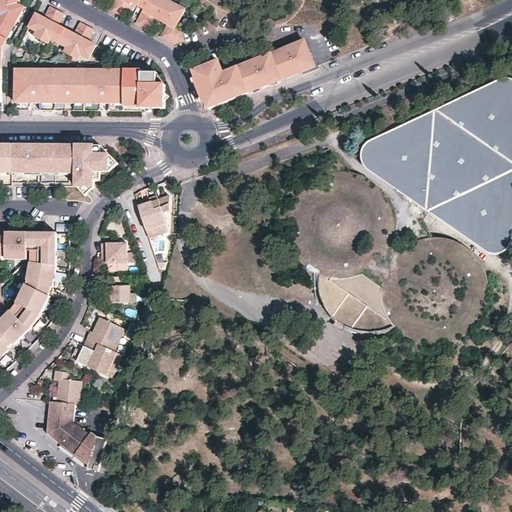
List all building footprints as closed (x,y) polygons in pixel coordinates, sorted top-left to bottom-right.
[(0,0),(0,58),(3,59),(3,48),(9,38),(19,18),(25,7),(18,4),(19,0),(0,0)] [(182,32),(176,28),(186,10),(168,0),(92,0),(100,4),(101,0),(116,0),(111,10),(125,17),(133,2),(145,9),(137,24),(150,31),(159,16),(170,22),(162,37),(176,44),(184,41),(184,40),(185,40),(182,32)] [(76,34),(59,25),(65,14),(51,7),(45,18),(37,14),(30,28),(37,31),(34,36),(48,44),(51,39),(68,48),(65,53),(79,60),(82,55),(90,60),(97,46),(89,41),(95,30),(82,23),(76,34)] [(315,67),(305,41),(224,73),(219,61),(193,71),(196,78),(192,80),(194,84),(196,84),(202,98),(200,99),(202,104),(206,102),(209,109),(231,101),(253,92),(263,88),(315,67)] [(143,71),(17,69),(16,103),(126,104),(126,107),(142,107),(142,109),(166,109),(166,85),(158,85),(158,73),(151,73),(143,73),(143,71)] [(511,79),(508,78),(506,78),(502,79),(500,80),(372,140),(368,142),(366,144),(363,148),(362,153),(361,157),(362,159),(362,161),(363,164),(365,167),(369,171),(481,249),(489,253),(493,254),(496,254),(498,254),(502,253),(506,251),(509,248),(510,246),(511,244),(511,242),(511,79)] [(0,145),(0,173),(35,174),(35,169),(42,169),(42,174),(71,174),(71,171),(77,171),(77,174),(77,187),(95,187),(95,181),(102,181),(119,164),(102,146),(34,145),(0,145)] [(308,272),(317,276),(317,273),(320,274),(323,275),(325,276),(328,277),(330,277),(333,278),(336,278),(338,278),(341,278),(343,278),(346,278),(349,277),(352,277),(354,276),(357,275),(358,275),(360,274),(364,276),(370,272),(375,269),(380,264),(384,258),(389,251),(391,246),(393,238),(394,233),(394,221),(394,217),(391,207),(388,200),(383,192),(378,187),(372,181),(363,176),(355,173),(346,171),(337,171),(331,171),(326,173),(319,175),(312,178),(309,180),(303,184),(300,187),(297,190),(293,196),(289,202),(286,211),(284,218),(284,225),(284,232),(285,238),(288,248),(291,253),(294,258),(297,262),(303,268),(308,272)] [(95,187),(77,187),(86,196),(95,187)] [(136,205),(144,228),(164,221),(160,212),(167,209),(167,194),(136,205)] [(164,221),(144,228),(147,236),(166,229),(164,221)] [(0,359),(10,350),(9,348),(14,343),(16,345),(31,330),(42,315),(51,297),(50,296),(53,287),(54,288),(60,267),(58,233),(7,233),(7,236),(0,236),(0,255),(7,256),(7,259),(28,260),(28,251),(40,251),(40,264),(31,262),(28,280),(30,280),(28,285),(27,285),(18,303),(26,307),(18,317),(12,311),(0,322),(0,359)] [(456,240),(451,238),(446,237),(439,236),(434,236),(429,236),(422,237),(416,239),(410,242),(404,245),(399,250),(396,253),(391,259),(388,264),(386,268),(384,273),(382,280),(381,287),(381,290),(381,294),(382,297),(382,300),(382,303),(383,305),(384,309),(386,312),(387,315),(389,317),(390,320),(392,322),(394,324),(397,327),(400,330),(405,334),(409,336),(416,340),(424,342),(428,343),(436,343),(441,343),(444,342),(453,340),(459,338),(462,335),(468,332),(472,329),(478,321),(480,318),(485,309),(487,303),(488,294),(489,285),(486,274),(485,270),(483,265),(479,258),(475,253),(470,249),(462,243),(456,240)] [(105,263),(125,261),(125,251),(124,242),(114,242),(98,243),(99,253),(101,252),(101,260),(104,259),(105,263)] [(133,250),(125,251),(125,261),(133,261),(133,250)] [(390,330),(397,327),(394,324),(392,322),(390,320),(389,317),(387,315),(386,312),(384,309),(383,305),(382,303),(382,300),(382,297),(381,294),(381,290),(381,287),(364,276),(360,274),(358,275),(357,275),(354,276),(352,277),(349,277),(346,278),(343,278),(341,278),(338,278),(336,278),(333,278),(330,277),(328,277),(325,276),(323,275),(320,274),(317,273),(317,276),(317,279),(316,282),(318,290),(319,297),(321,301),(323,305),(327,311),(331,316),(335,321),(342,326),(348,328),(353,331),(358,332),(367,334),(373,334),(383,332),(390,330)] [(120,275),(106,275),(107,284),(109,284),(109,291),(110,301),(129,300),(129,292),(128,284),(120,284),(120,275)] [(86,337),(113,349),(123,326),(98,315),(92,328),(94,329),(93,331),(91,330),(89,329),(86,337)] [(113,349),(86,337),(75,360),(104,373),(114,350),(113,349)] [(114,350),(104,373),(109,376),(120,353),(114,350)] [(73,402),(78,402),(81,380),(66,379),(67,373),(61,370),(53,370),(51,379),(57,380),(55,400),(73,402)] [(73,402),(55,400),(48,400),(46,432),(88,463),(86,466),(97,470),(105,438),(94,436),(90,430),(89,432),(72,420),(73,402)]
